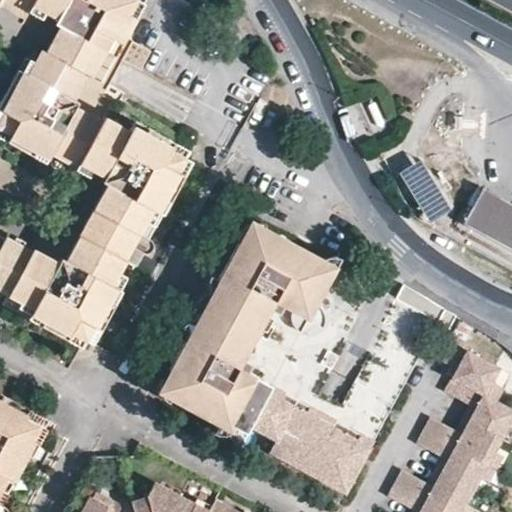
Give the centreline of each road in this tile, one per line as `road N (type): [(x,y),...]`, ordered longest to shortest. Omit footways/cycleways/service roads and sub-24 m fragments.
road 1 (residential): [(272,0),(311,67),(349,176),(416,257),(511,310)]
road 2 (unknown): [(367,511),(423,400)]
